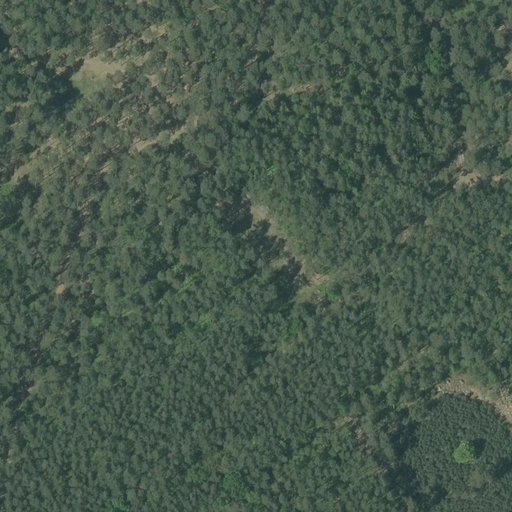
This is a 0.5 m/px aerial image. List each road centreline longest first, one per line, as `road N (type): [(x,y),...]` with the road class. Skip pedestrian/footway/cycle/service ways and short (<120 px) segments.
road 1 (track): [(4,511),(78,213),(124,161),(238,104),(272,0)]
road 2 (track): [(511,179),(449,190),(103,511)]
road 3 (track): [(117,0),(105,57),(272,0)]
road 4 (track): [(449,190),(461,138),(457,119),(395,0)]
